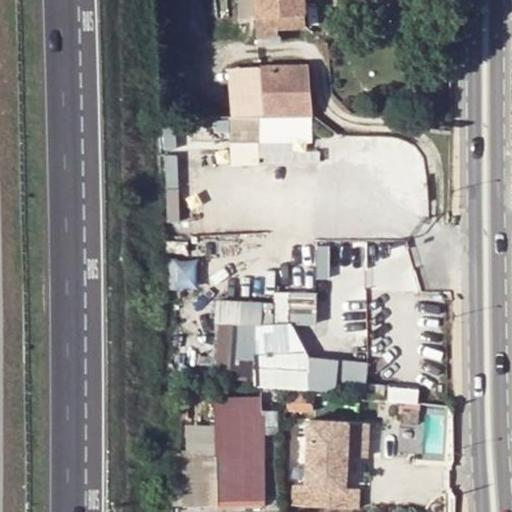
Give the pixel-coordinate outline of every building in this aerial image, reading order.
[(237,0),(238,20),(257,18),(256,13),(255,0),(237,0)] [(303,0),(255,0),(256,13),(257,18),(258,34),(277,33),(278,27),(305,25),(303,0)] [(421,0),(413,0),(414,23),(450,23),(449,0),(421,0)] [(263,113),(275,113),(312,113),(307,64),(260,64),(260,65),(263,113)] [(253,114),(263,113),(260,65),(226,68),(229,114),(253,114)] [(263,113),(253,114),(255,139),(276,138),(275,113),(263,113)] [(335,186),(336,241),(357,241),(356,186),(335,186)] [(336,290),(263,288),(262,301),(261,325),(262,325),(335,327),(336,290)] [(228,299),(213,299),(213,324),(229,324),(228,299)] [(262,301),(228,299),(229,324),(261,325),(262,301)] [(213,324),(212,357),(231,358),(229,324),(213,324)] [(261,325),(229,324),(231,358),(232,377),(255,379),(262,325),(261,325)] [(198,351),(180,349),(178,378),(196,380),(198,351)] [(232,377),(231,358),(212,357),(202,356),(201,375),(232,377)] [(381,362),(337,358),(334,390),(377,394),(381,362)] [(314,394),(286,394),(286,411),(314,411),(314,394)] [(260,395),(213,396),(214,423),(185,423),(185,438),(186,438),(186,449),(181,449),(182,453),(177,453),(174,507),(216,507),(263,507),(260,395)] [(418,410),(401,409),(401,422),(418,422),(418,410)] [(367,423),(309,420),(306,485),(293,484),(291,504),(359,508),(360,488),(345,487),(346,455),(366,457),(367,423)]
